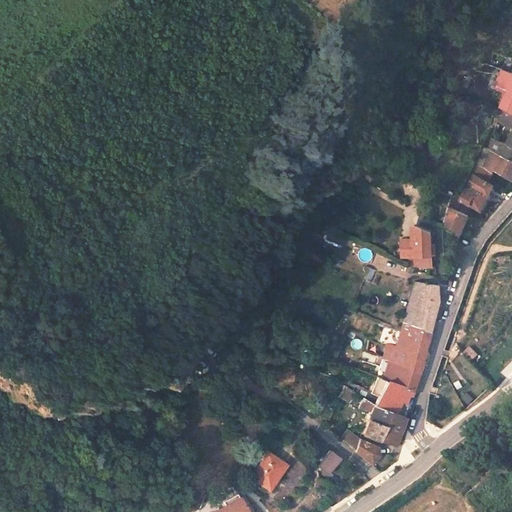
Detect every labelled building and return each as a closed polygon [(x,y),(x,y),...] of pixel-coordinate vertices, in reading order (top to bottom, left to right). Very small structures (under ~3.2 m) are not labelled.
[(511,73),(505,71),(497,88),(506,92),(500,107),(502,108),(511,112),(511,73)] [(511,112),(502,108),(496,121),(511,128),(511,130),(505,146),(490,139),(486,148),(511,158),(511,112)] [(511,158),(486,148),(483,147),(471,173),(473,174),(488,183),(494,170),(511,179),(511,158)] [(488,183),(473,174),(467,185),(488,195),(493,185),(488,183)] [(488,195),(467,185),(460,200),(461,200),(480,210),(488,195)] [(460,200),(453,197),(450,207),(458,211),(461,200),(460,200)] [(458,211),(450,207),(445,226),(460,233),(468,216),(458,211)] [(416,239),(411,239),(412,250),(408,250),(408,255),(409,255),(409,265),(432,267),(430,232),(416,226),(416,239)] [(374,270),(368,267),(363,278),(370,281),(374,270)] [(434,285),(414,281),(402,322),(407,324),(407,327),(427,333),(435,301),(434,285)] [(407,324),(402,322),(400,329),(395,346),(387,343),(386,347),(383,357),(382,360),(417,373),(423,350),(427,333),(407,327),(407,324)] [(386,347),(377,343),(374,353),(383,357),(386,347)] [(463,353),(472,360),(478,353),(469,346),(463,353)] [(424,350),(423,350),(417,373),(422,375),(429,353),(429,352),(428,351),(427,351),(426,350),(425,350),(424,350)] [(362,360),(374,362),(375,355),(363,353),(362,360)] [(417,373),(382,360),(377,376),(412,390),(417,373)] [(412,390),(377,376),(371,393),(377,395),(372,404),(388,410),(403,416),(412,390)] [(371,393),(345,382),(345,383),(353,386),(351,390),(354,392),(356,393),(361,397),(372,404),(377,395),(371,393)] [(351,390),(344,385),(339,396),(348,402),(354,392),(351,390)] [(372,404),(361,397),(359,401),(357,407),(369,411),(361,433),(377,439),(388,410),(372,404)] [(403,416),(388,410),(377,439),(392,444),(403,416)] [(359,438),(347,430),(340,438),(355,449),(359,438)] [(378,447),(359,438),(355,449),(354,451),(370,464),(379,455),(378,447)] [(340,458),(330,450),(317,466),(327,474),(340,458)] [(283,463),(267,452),(250,477),(268,489),(276,477),(274,476),(283,463)] [(287,466),(283,463),(274,476),(276,477),(278,479),(287,466)] [(255,511),(246,495),(213,511),(212,511),(255,511)]
